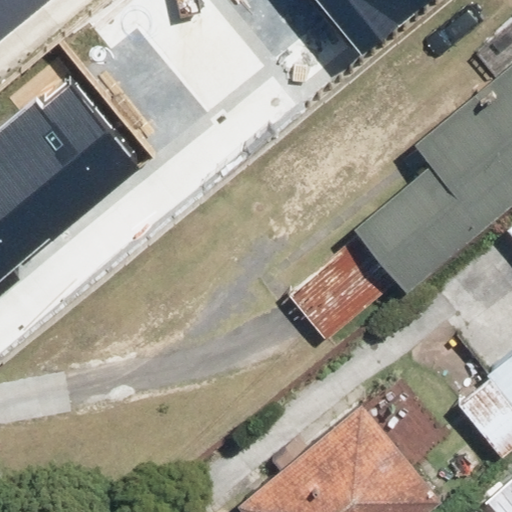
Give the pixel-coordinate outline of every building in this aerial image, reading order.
[(0,0),(0,26),(32,0),(0,0)] [(418,10),(409,0),(316,0),(361,56),(418,10)] [(430,0),(409,0),(418,10),(430,0)] [(357,232),(409,293),(511,204),(511,63),(419,143),(437,164),(357,232)] [(0,137),(0,281),(138,167),(73,90),(45,113),(38,105),(0,137)] [(511,449),(511,359),(463,403),(507,454),(511,449)] [(367,391),(244,491),(261,511),(421,511),(448,491),(367,391)] [(511,511),(511,471),(488,493),(505,511),(511,511)]
